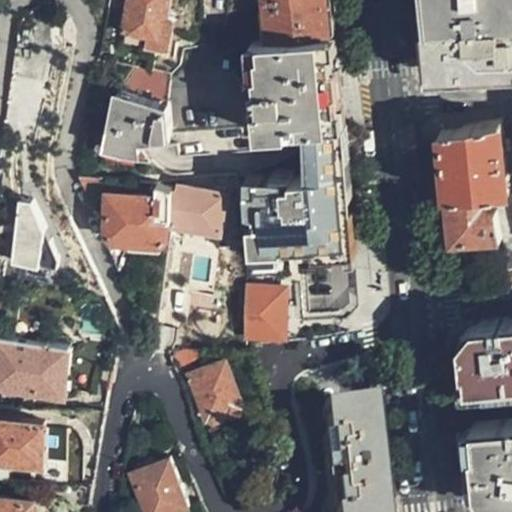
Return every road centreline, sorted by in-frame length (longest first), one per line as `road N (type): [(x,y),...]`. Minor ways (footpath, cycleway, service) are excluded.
road 1 (residential): [(71,0),(86,26),(67,166),(145,367)]
road 2 (residential): [(412,330),(287,366),(282,390),(297,481),(286,507),(273,511)]
road 3 (primary): [(389,106),(412,330)]
road 4 (primary): [(412,330),(433,511)]
road 5 (residential): [(219,511),(168,386),(145,367)]
road 6 (residential): [(145,367),(122,373),(104,511)]
road 7 (residential): [(511,91),(389,106)]
